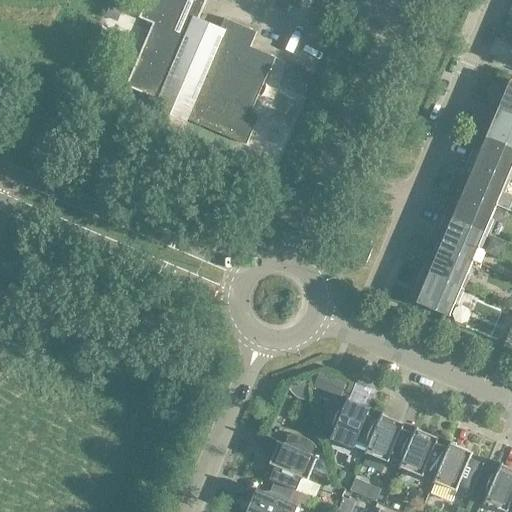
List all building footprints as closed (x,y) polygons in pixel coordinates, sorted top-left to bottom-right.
[(159,106),(166,109),(182,116),(182,118),(220,134),(246,145),(257,119),(256,119),(249,116),(268,72),(269,73),(275,58),(249,47),(256,32),(224,19),(217,34),(195,25),(205,0),(145,0),(138,18),(152,24),(125,87),(161,102),(159,106)] [(109,7),(105,16),(115,20),(119,11),(109,7)] [(495,94),(490,106),(511,115),(511,82),(510,81),(503,97),(495,94)] [(511,115),(490,106),(484,118),(492,122),(486,137),(511,147),(511,115)] [(511,147),(486,137),(480,152),(471,149),(466,161),(510,180),(511,174),(511,147)] [(510,180),(466,161),(461,174),(469,177),(463,192),(495,206),(509,212),(510,211),(507,210),(511,198),(511,196),(504,193),(510,180)] [(495,206),(463,192),(456,207),(448,204),(443,216),(486,235),(492,221),(489,220),(495,206)] [(486,235),(443,216),(438,229),(446,232),(439,247),(472,261),(478,247),(481,249),(486,235)] [(472,261),(439,247),(433,263),(425,259),(420,272),(463,290),(469,276),(466,275),(472,261)] [(463,290),(420,272),(414,284),(422,287),(416,303),(448,317),(454,303),(457,304),(463,290)] [(511,322),(502,347),(511,351),(511,322)] [(355,443),(367,447),(367,448),(379,420),(378,420),(367,415),(369,410),(348,401),(349,399),(347,398),(344,406),(336,403),(337,402),(336,401),(330,407),(326,414),(324,422),(324,431),(325,431),(325,430),(332,433),(329,440),(331,441),(332,439),(353,448),(355,443)] [(381,413),(378,420),(379,420),(367,448),(367,447),(364,455),(365,455),(366,454),(387,463),(389,457),(401,462),(402,462),(413,435),(412,434),(401,430),(403,424),(382,415),(383,413),(381,413)] [(416,427),(412,434),(413,435),(402,462),(401,462),(398,469),(400,470),(400,468),(421,477),(424,471),(435,476),(436,477),(448,449),(447,449),(435,444),(438,438),(416,430),(417,428),(416,427)] [(277,443),(271,458),(269,464),(274,467),(269,480),(296,491),(301,478),(307,481),(316,459),(317,460),(318,458),(311,455),(314,448),(315,448),(310,442),(302,437),(294,435),(286,435),(286,436),(287,436),(284,444),(276,441),(276,442),(277,443)] [(450,442),(447,449),(448,449),(436,477),(435,476),(432,484),(434,484),(434,483),(456,491),(458,486),(471,491),(483,464),(470,458),(472,453),(451,444),(451,442),(450,442)] [(506,511),(508,507),(511,508),(511,469),(501,465),(502,464),(500,463),(483,505),(484,505),(485,504),(504,511),(506,511)] [(354,479),(349,491),(375,502),(380,490),(354,479)] [(257,491),(251,506),(248,511),(293,511),(296,507),(297,508),(298,506),(256,489),(256,491),(257,491)]
